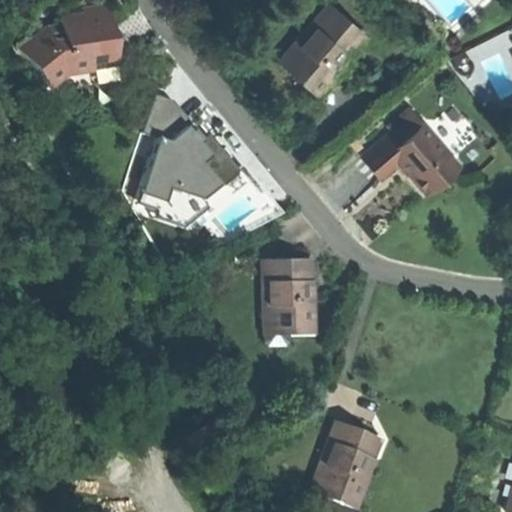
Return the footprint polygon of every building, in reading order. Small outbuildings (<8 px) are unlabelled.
[(326,2),(279,58),(293,69),(290,73),(298,80),(314,94),(341,62),(333,56),(339,49),(343,52),(361,31),(326,2)] [(105,3),(56,10),(60,38),(65,72),(92,69),(90,55),(112,52),(108,29),(105,3)] [(45,82),(65,72),(60,38),(50,39),(49,32),(27,42),(45,82)] [(347,56),(343,52),(339,49),(333,56),(341,62),(347,56)] [(114,65),(112,52),(90,55),(92,69),(114,65)] [(276,61),(290,73),(293,69),(279,58),(276,61)] [(154,94),(119,201),(166,272),(282,211),(244,164),(237,170),(173,98),(154,94)] [(391,119),(398,129),(418,116),(411,105),(391,119)] [(389,132),(359,157),(369,169),(379,181),(398,165),(422,196),(456,168),(421,125),(398,144),(389,132)] [(303,260),(258,260),(259,327),(285,327),(285,335),(309,335),(308,291),(304,291),(301,291),(301,282),(304,282),(303,260)] [(259,336),(285,335),(285,327),(259,327),(259,336)] [(351,430),(331,422),(309,477),(328,484),(325,492),(354,503),(367,470),(361,467),(365,458),(367,459),(375,439),(351,430)] [(306,485),(325,492),(328,484),(309,477),(306,485)]
